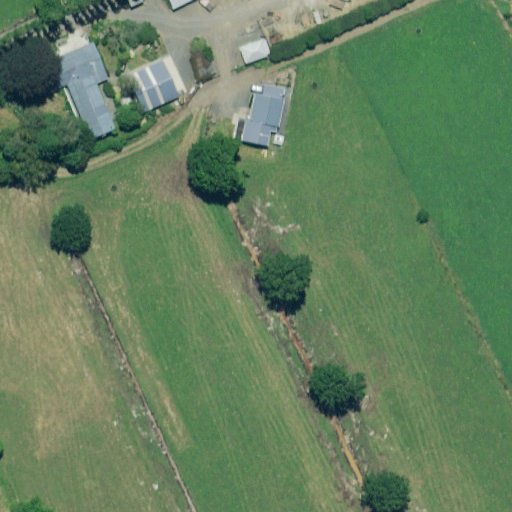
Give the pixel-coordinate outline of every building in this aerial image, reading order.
[(161,0),(168,12),(192,0),(244,0),(245,0),(161,0)] [(108,80),(94,44),(44,64),(55,91),(67,86),(89,140),(116,130),(97,84),(108,80)] [(213,77),(210,54),(194,56),(198,79),(213,77)] [(184,85),(172,56),(127,75),(139,104),(184,85)] [(289,91),(265,85),(262,98),(255,96),(249,123),(246,122),(241,141),(268,147),(271,134),(278,136),(289,91)]
